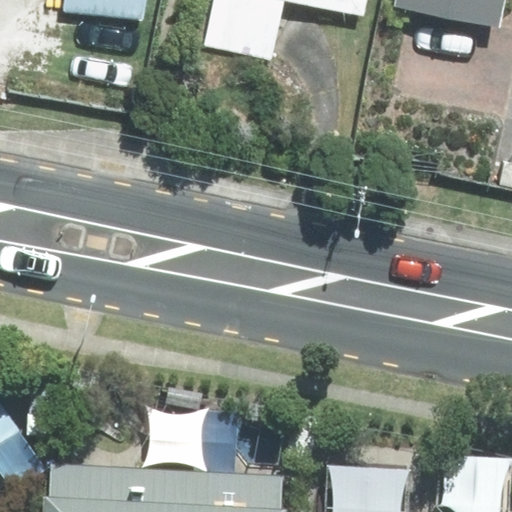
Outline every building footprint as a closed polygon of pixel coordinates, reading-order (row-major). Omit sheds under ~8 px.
[(145,0),(63,0),(63,7),(144,16),(145,0)] [(355,17),(358,0),(209,0),(200,44),(265,58),(278,1),(355,17)] [(492,27),(497,0),(386,0),(385,6),(492,27)] [(92,402),(96,384),(56,376),(53,395),(92,402)] [(277,419),(241,413),(238,431),(275,437),(277,419)] [(0,474),(27,453),(0,417),(0,474)] [(305,470),(313,427),(289,423),(281,465),(305,470)] [(394,511),(397,467),(315,463),(312,511),(394,511)] [(502,511),(504,470),(429,467),(426,511),(502,511)] [(271,511),(273,481),(44,470),(42,510),(30,510),(30,511),(271,511)]
